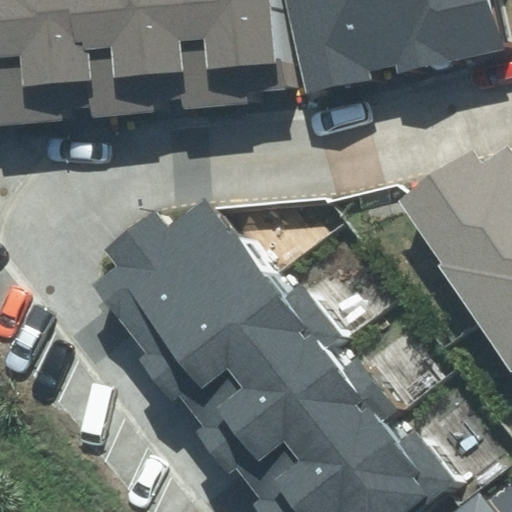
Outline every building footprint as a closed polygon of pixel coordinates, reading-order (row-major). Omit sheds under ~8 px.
[(0,0),(0,119),(17,118),(6,0),(0,0)] [(70,111),(111,107),(100,0),(6,0),(17,118),(18,127),(71,122),(70,111)] [(164,99),(202,96),(193,0),(100,0),(111,107),(112,116),(165,111),(164,99)] [(286,0),(193,0),(202,96),(203,108),(262,102),(261,91),(295,88),(286,0)] [(297,0),(320,105),(422,82),(403,0),(297,0)] [(511,0),(403,0),(422,82),(511,62),(511,0)] [(511,142),(420,206),(511,339),(511,142)] [(419,511),(442,495),(228,219),(134,230),(126,297),(293,511),(419,511)] [(511,511),(501,499),(484,511),(511,511)]
